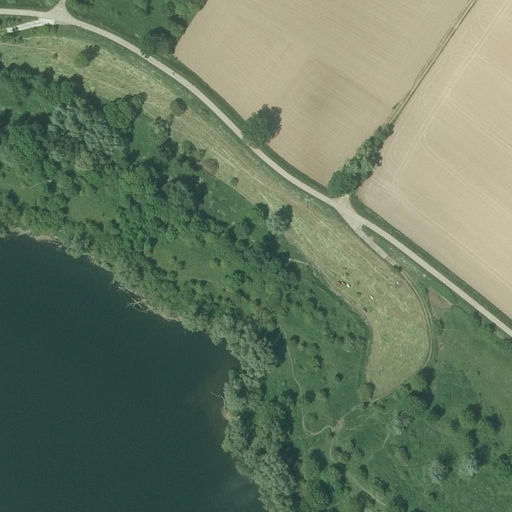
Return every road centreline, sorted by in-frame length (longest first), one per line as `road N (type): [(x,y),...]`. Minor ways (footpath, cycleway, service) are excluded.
road 1 (track): [(338,210),(475,0)]
road 2 (track): [(385,261),(427,315),(428,360),(405,387),(345,415),(339,427)]
